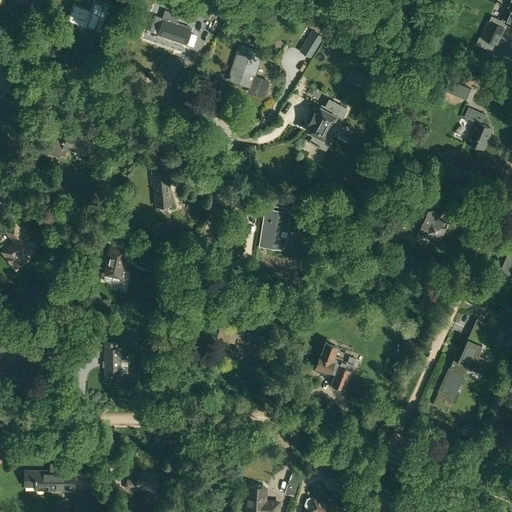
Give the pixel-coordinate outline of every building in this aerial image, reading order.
[(101,31),(110,5),(94,0),(91,9),(74,3),(68,20),(68,21),(70,16),(87,22),(86,26),(95,29),(96,28),(101,30),(101,31)] [(162,10),(160,10),(159,11),(157,12),(156,14),(156,16),(161,24),(158,35),(186,44),(191,28),(169,20),(164,11),(162,10)] [(480,37),(497,45),(505,27),(488,20),(480,37)] [(323,36),(313,30),(300,51),(310,57),(323,36)] [(247,90),(263,95),(268,80),(255,76),(255,75),(254,74),(262,52),(240,44),(229,74),(231,75),(229,80),(244,85),(246,79),(251,81),(247,90)] [(351,78),(368,87),(372,77),(355,69),(351,78)] [(394,91),(405,97),(414,79),(403,73),(394,91)] [(478,94),(455,84),(451,95),(473,105),(478,94)] [(309,142),(326,151),(348,109),(329,99),(324,107),(319,105),(316,112),(314,111),(307,123),(310,125),(307,131),(313,134),(309,142)] [(0,120),(9,124),(14,108),(0,103),(0,120)] [(466,140),(483,148),(492,127),(482,123),(486,113),(468,105),(464,116),(475,120),(466,140)] [(60,157),(61,154),(65,156),(68,147),(74,149),(74,150),(84,153),(84,152),(89,154),(93,142),(88,141),(90,137),(78,134),(79,132),(70,129),(68,134),(54,130),(46,153),(60,157)] [(493,156),(500,140),(491,136),(484,151),(493,156)] [(147,150),(148,161),(150,161),(162,160),(166,160),(165,148),(147,150)] [(152,175),(155,206),(171,204),(167,174),(152,175)] [(307,201),(287,198),(285,208),(305,211),(307,201)] [(421,243),(424,243),(426,243),(428,241),(430,238),(440,242),(448,223),(438,219),(441,213),(426,206),(417,216),(421,218),(423,220),(418,232),(417,235),(417,237),(417,239),(419,242),(421,243)] [(259,244),(282,248),(288,213),(265,210),(259,244)] [(2,251),(16,270),(28,261),(22,252),(26,249),(27,238),(15,222),(5,230),(14,242),(2,251)] [(111,282),(112,275),(120,277),(124,257),(126,258),(128,250),(110,247),(103,281),(111,282)] [(511,252),(509,251),(499,272),(511,278),(511,276),(511,275),(511,252)] [(477,318),(472,329),(484,334),(488,325),(477,318)] [(0,354),(1,355),(1,365),(0,364),(0,372),(0,375),(12,374),(12,375),(22,375),(22,374),(36,374),(35,357),(38,357),(37,346),(16,346),(16,320),(0,320),(0,333),(0,346),(0,354)] [(498,328),(511,337),(511,323),(504,320),(498,328)] [(234,351),(251,355),(252,353),(261,355),(265,337),(220,326),(217,339),(236,343),(234,351)] [(439,392),(433,404),(446,413),(450,407),(450,406),(455,396),(468,368),(485,375),(487,359),(479,355),(482,346),(480,344),(468,337),(460,355),(456,354),(439,392)] [(73,338),(75,362),(86,361),(85,353),(85,342),(84,338),(73,338)] [(343,386),(350,370),(352,371),(357,359),(351,357),(349,362),(348,361),(348,362),(343,361),(344,359),(335,355),(339,346),(327,342),(318,365),(337,372),(333,382),(343,386)] [(111,374),(111,379),(121,379),(121,373),(128,373),(128,359),(121,359),(121,348),(116,348),(116,343),(105,343),(105,374),(111,374)] [(360,398),(371,404),(375,396),(364,391),(360,398)] [(42,489),(73,489),(73,470),(24,470),(24,485),(35,485),(35,483),(42,483),(42,489)] [(136,486),(155,490),(158,477),(138,473),(136,482),(127,480),(126,487),(135,489),(136,486)] [(245,511),(277,511),(278,501),(264,499),(265,485),(248,484),(245,511)] [(301,506),(308,486),(300,484),(293,503),(301,506)] [(82,511),(94,511),(95,505),(95,493),(74,493),(73,511),(83,511),(82,511)] [(336,511),(338,509),(328,505),(329,503),(309,496),(306,497),(304,504),(305,507),(314,510),(313,511),(336,511)]
